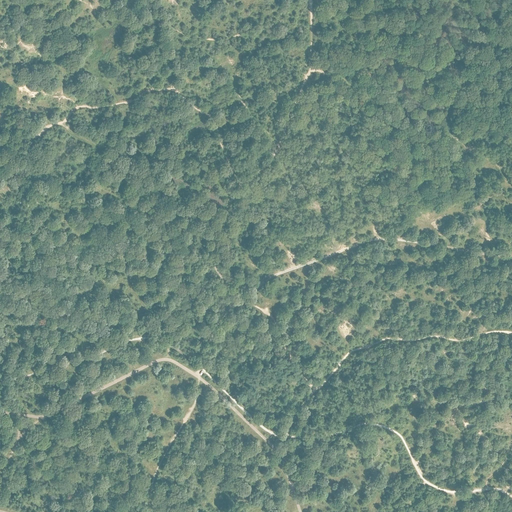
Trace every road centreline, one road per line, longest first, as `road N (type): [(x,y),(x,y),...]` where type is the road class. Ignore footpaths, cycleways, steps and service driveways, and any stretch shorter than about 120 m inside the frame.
road 1 (track): [(239,302),(273,276),(359,243),(400,239),(511,255)]
road 2 (track): [(211,116),(174,90),(151,90),(129,102),(77,109),(0,161)]
road 3 (track): [(318,388),(350,352),(384,339),(511,333)]
road 4 (track): [(150,511),(156,472),(196,402),(200,366)]
road 5 (track): [(239,302),(212,251),(240,187)]
road 6 (track): [(60,123),(96,147),(144,152),(158,176)]
